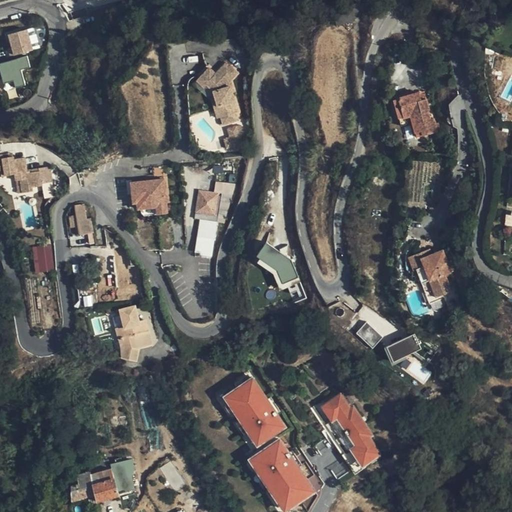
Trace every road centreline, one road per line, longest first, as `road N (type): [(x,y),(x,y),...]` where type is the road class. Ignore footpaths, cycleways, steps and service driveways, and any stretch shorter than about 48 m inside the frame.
road 1 (residential): [(0,239),(32,342),(47,346),(65,337),(59,223),(63,204),(81,197),(97,200),(146,256),(182,322),(199,331),(219,326),(223,259),(260,153),(257,76),(269,61),(286,65),(295,104),(307,250),(329,290),(341,287),(347,271),(340,228),(363,143),(364,89),(377,37),(403,6),(429,8),(447,29),(486,142),(490,190),(480,259),(491,274),(511,280)]
road 2 (residential): [(0,13),(30,5),(50,12),(61,28),(48,95),(26,112),(0,116)]
